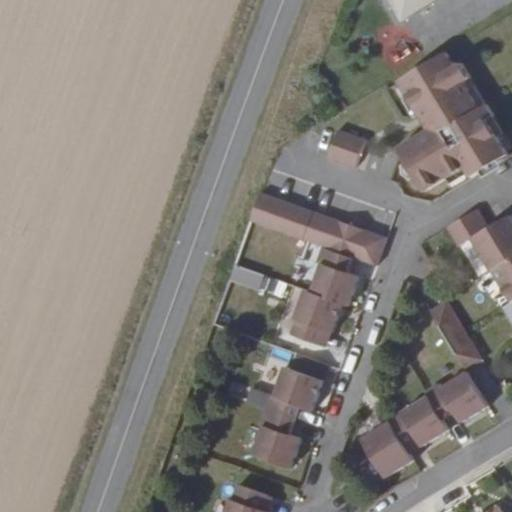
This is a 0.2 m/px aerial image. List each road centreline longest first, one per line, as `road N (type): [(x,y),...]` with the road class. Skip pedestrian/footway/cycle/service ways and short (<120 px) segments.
road 1 (tertiary): [(107,511),(289,0)]
road 2 (residential): [(511,183),(415,225),(315,511)]
road 3 (residential): [(390,511),(511,434)]
